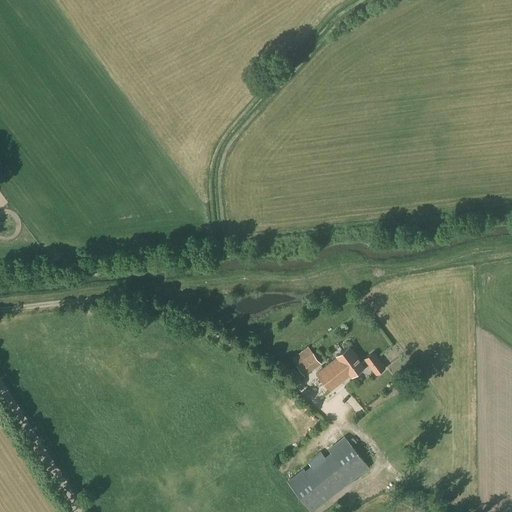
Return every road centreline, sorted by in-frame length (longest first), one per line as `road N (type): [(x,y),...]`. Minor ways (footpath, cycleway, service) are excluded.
road 1 (unclassified): [(302,388),(165,309),(117,299),(0,311)]
road 2 (unclassified): [(78,511),(0,389)]
